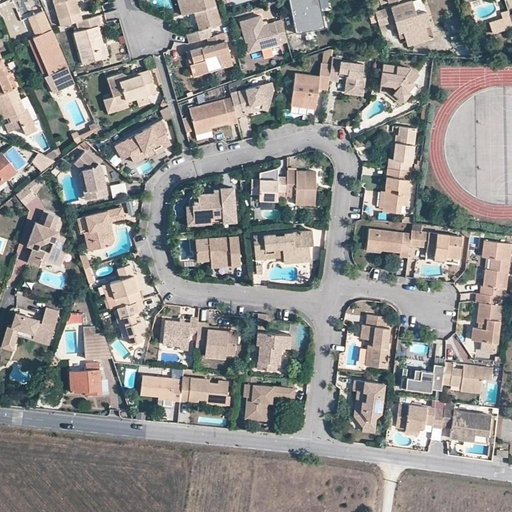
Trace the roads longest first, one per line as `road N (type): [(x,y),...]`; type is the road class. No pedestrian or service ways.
road 1 (residential): [(331,281),(345,163),(330,143),(312,139),(167,180),(153,227),(172,281),(189,289),(327,304)]
road 2 (residential): [(0,414),(311,446)]
road 3 (residential): [(311,446),(511,472)]
road 4 (residential): [(327,304),(311,446)]
